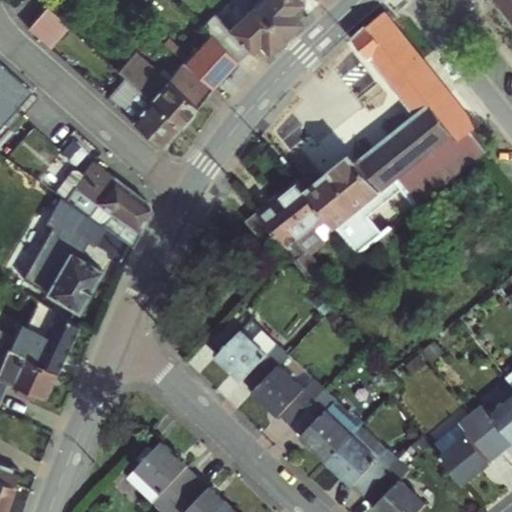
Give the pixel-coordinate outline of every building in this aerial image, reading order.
[(71,4),(66,0),(58,0),(51,7),(60,15),(71,4)] [(293,0),(247,0),(253,6),(282,36),(296,23),(285,12),(294,1),(293,0)] [(511,0),(491,0),(511,29),(511,0)] [(227,32),(245,51),(255,40),(267,51),(282,36),(253,6),(227,32)] [(72,27),(60,15),(51,7),(30,28),(53,48),(72,27)] [(365,23),(403,74),(421,59),(394,22),(384,9),(375,13),(365,23)] [(245,51),(227,32),(209,14),(199,25),(206,33),(235,61),(245,51)] [(365,23),(348,39),(386,87),(403,74),(365,23)] [(184,64),(213,89),(235,61),(206,33),(181,61),(184,64)] [(125,56),(115,67),(120,72),(179,128),(213,89),(184,64),(161,89),(125,56)] [(9,68),(0,59),(0,117),(22,94),(2,75),(9,68)] [(467,123),(421,59),(403,74),(410,83),(450,137),(460,128),(467,123)] [(9,68),(2,75),(22,94),(29,87),(9,68)] [(120,72),(100,93),(161,148),(179,128),(120,72)] [(386,87),(392,97),(410,83),(403,74),(386,87)] [(467,159),(450,137),(410,83),(392,97),(411,118),(358,165),(352,158),(307,198),(325,219),(355,257),(368,247),(348,223),(395,184),(411,204),(467,159)] [(450,137),(467,159),(477,150),(460,128),(450,137)] [(279,147),(271,153),(287,173),(295,166),(279,147)] [(66,203),(90,220),(117,239),(129,248),(142,226),(152,208),(95,165),(66,203)] [(285,251),(294,244),(325,219),(307,198),(296,183),(278,198),(281,202),(260,220),(268,231),(285,251)] [(281,202),(278,198),(256,214),(260,220),(281,202)] [(256,239),(268,231),(260,220),(256,214),(243,223),(256,239)] [(117,239),(90,220),(80,234),(106,253),(117,239)] [(368,247),(355,257),(364,268),(397,241),(389,231),(368,247)] [(47,243),(21,293),(34,302),(65,322),(70,311),(74,312),(95,268),(67,254),(47,243)] [(285,251),(303,274),(313,267),(294,244),(285,251)] [(0,346),(53,373),(73,328),(65,322),(34,302),(21,328),(14,324),(10,332),(17,335),(15,339),(0,332),(0,346)] [(277,367),(287,356),(249,320),(215,356),(253,392),(277,367)] [(302,391),(312,380),(287,356),(277,367),(302,391)] [(289,427),(324,392),(312,380),(302,391),(277,367),(253,392),(289,427)] [(511,391),(511,370),(502,379),(511,391)] [(9,375),(0,374),(0,400),(7,401),(9,375)] [(324,392),(289,427),(326,462),(350,436),(360,426),(333,400),(324,392)] [(468,418),(498,456),(511,444),(511,399),(489,418),(481,407),(468,418)] [(498,456),(468,418),(457,426),(429,449),(437,459),(460,486),(498,456)] [(350,436),(326,462),(362,497),(397,461),(387,451),(360,426),(350,436)] [(158,511),(163,511),(196,479),(159,444),(125,480),(158,511)] [(397,461),(362,497),(378,511),(417,511),(422,506),(397,482),(408,471),(397,461)] [(17,473),(0,465),(0,480),(12,485),(17,473)] [(230,511),(196,479),(163,511),(230,511)] [(0,511),(2,511),(12,485),(0,480),(0,511)]
